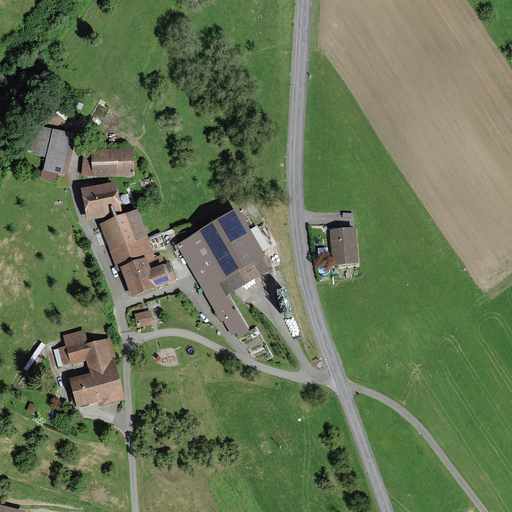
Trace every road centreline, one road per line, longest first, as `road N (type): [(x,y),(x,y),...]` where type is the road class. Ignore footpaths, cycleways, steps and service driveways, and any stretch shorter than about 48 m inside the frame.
road 1 (tertiary): [(303,0),(293,173),(304,274),(384,511)]
road 2 (track): [(483,511),(414,422),(337,383)]
